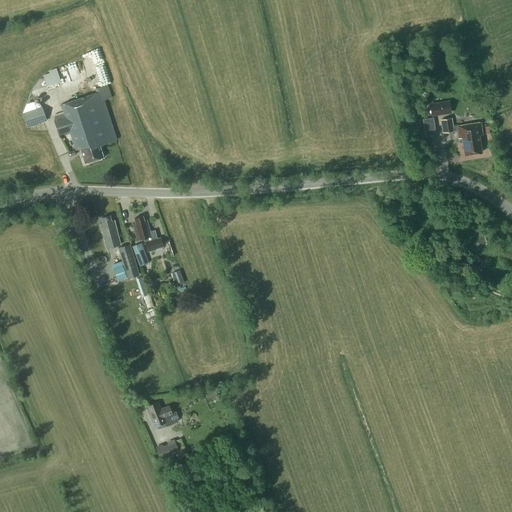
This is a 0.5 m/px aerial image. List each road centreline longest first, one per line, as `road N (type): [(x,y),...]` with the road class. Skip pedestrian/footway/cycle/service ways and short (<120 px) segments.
road 1 (tertiary): [(511,211),(466,183),(415,174),(223,191),(48,190),(0,201)]
road 2 (track): [(56,190),(149,427)]
